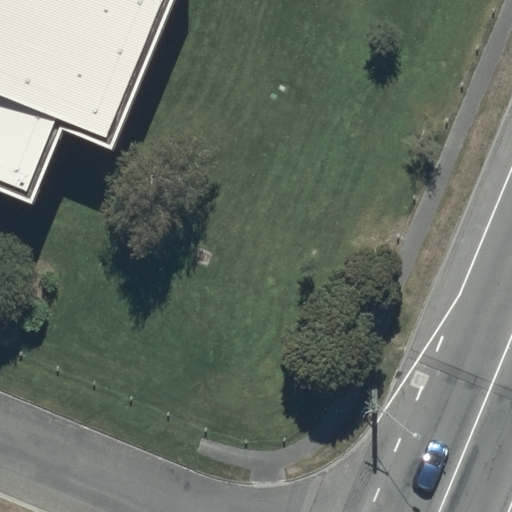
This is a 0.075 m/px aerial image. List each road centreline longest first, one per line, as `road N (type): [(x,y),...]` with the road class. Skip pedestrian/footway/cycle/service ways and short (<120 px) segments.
road 1 (tertiary): [(511,330),(438,511)]
road 2 (residential): [(173,511),(0,442)]
